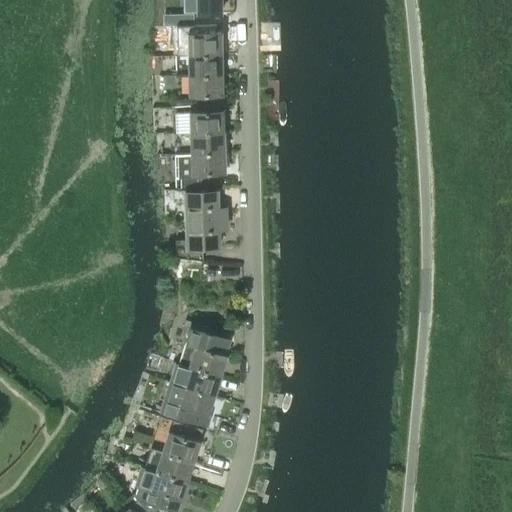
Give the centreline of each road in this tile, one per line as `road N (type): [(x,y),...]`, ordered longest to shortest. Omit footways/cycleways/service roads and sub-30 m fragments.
road 1 (residential): [(226,511),(245,465),(255,359),(251,0)]
road 2 (unclassified): [(406,511),(425,251),(408,0)]
